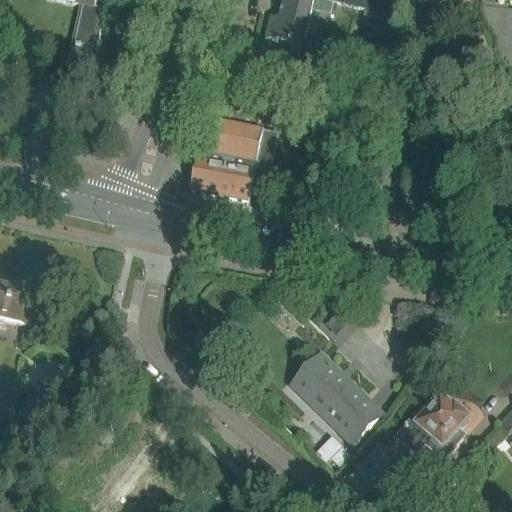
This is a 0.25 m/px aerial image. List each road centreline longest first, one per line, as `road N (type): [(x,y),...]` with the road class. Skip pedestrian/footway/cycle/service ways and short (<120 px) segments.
road 1 (tertiary): [(511,277),(337,255),(153,218)]
road 2 (residential): [(326,498),(150,346),(153,218)]
road 3 (unclassified): [(140,189),(187,0)]
road 4 (tertiary): [(153,218),(0,181)]
